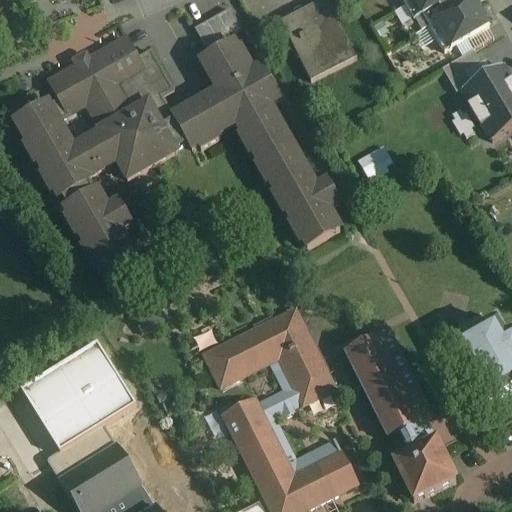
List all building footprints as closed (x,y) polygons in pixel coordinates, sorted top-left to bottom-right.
[(398,0),(413,24),(415,23),(421,35),(428,31),(444,57),(488,30),(472,2),(463,7),(458,0),(398,0)] [(326,3),(281,26),(311,84),(356,61),(326,3)] [(229,12),(194,32),(206,54),(242,34),(229,12)] [(125,44),(49,87),(59,103),(48,109),(58,127),(70,120),(69,118),(86,109),(101,134),(147,107),(149,109),(162,102),(174,95),(151,55),(136,63),(125,44)] [(100,137),(73,153),(58,127),(48,109),(47,108),(35,115),(29,113),(27,119),(15,126),(27,148),(23,150),(34,168),(38,166),(44,177),(40,179),(51,198),(54,196),(58,203),(61,201),(67,212),(64,213),(68,220),(65,222),(75,241),(79,239),(85,250),(81,252),(92,270),(96,268),(108,290),(120,283),(126,285),(128,278),(140,271),(119,234),(130,228),(118,207),(107,213),(97,195),(94,196),(88,186),(91,184),(89,182),(116,166),(127,184),(175,156),(174,155),(187,147),(191,154),(198,150),(200,153),(219,143),(217,139),(224,135),(222,132),(234,126),(242,138),(238,140),(249,159),(252,157),(259,168),(255,170),(266,189),(269,187),(275,197),(272,199),(283,218),(286,216),(292,227),(289,229),(299,248),(303,246),(307,253),(339,234),(328,214),(338,208),(326,186),(316,192),(269,110),(279,104),(260,71),(250,77),(247,73),(251,71),(240,52),(237,54),(233,47),(200,66),(217,96),(173,121),(162,102),(149,109),(147,107),(101,134),(99,135),(100,137)] [(473,54),(442,73),(456,97),(461,94),(472,87),(466,76),(480,68),(473,54)] [(472,87),(461,94),(471,110),(469,111),(480,130),(482,129),(491,145),(511,133),(511,85),(511,86),(502,69),(472,87)] [(382,147),(356,162),(367,180),(393,166),(382,147)] [(157,308),(134,320),(143,337),(156,330),(151,319),(160,314),(157,308)] [(255,404),(222,421),(268,511),(315,511),(333,503),(316,470),(301,478),(292,459),(273,422),(284,417),(286,421),(293,417),(291,413),(301,408),(303,410),(335,394),(295,315),(204,360),(220,393),(271,367),(286,396),(258,410),(255,404)] [(497,325),(454,349),(487,409),(509,396),(510,398),(511,398),(511,337),(506,341),(497,325)] [(430,420),(388,337),(389,336),(389,335),(345,357),(346,358),(388,441),(387,441),(387,442),(397,437),(408,458),(393,466),(413,505),(455,484),(436,444),(425,450),(414,429),(431,420),(430,420)] [(24,395),(58,458),(140,409),(103,345),(24,395)] [(58,458),(48,463),(46,463),(57,482),(75,511),(155,511),(105,434),(58,458)] [(46,463),(33,470),(29,464),(28,464),(44,490),(57,482),(46,463)]
